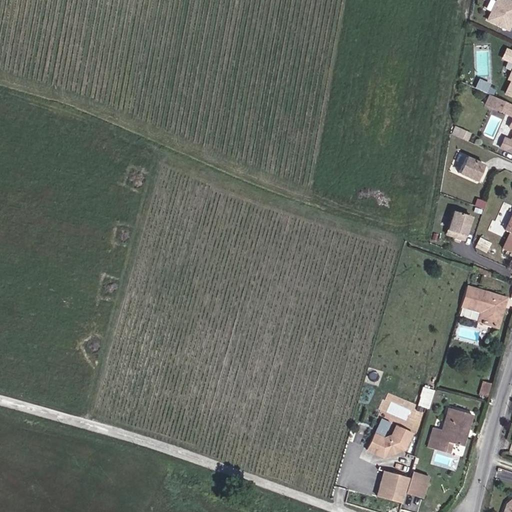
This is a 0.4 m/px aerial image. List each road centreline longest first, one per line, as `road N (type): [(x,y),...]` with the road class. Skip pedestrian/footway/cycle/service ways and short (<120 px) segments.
road 1 (track): [(0,402),(344,511)]
road 2 (residential): [(511,372),(477,511)]
